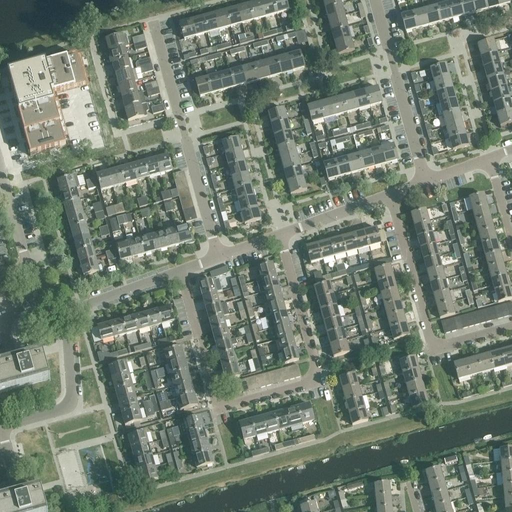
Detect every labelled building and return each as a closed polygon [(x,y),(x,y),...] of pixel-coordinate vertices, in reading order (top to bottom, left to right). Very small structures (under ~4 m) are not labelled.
[(272,0),(267,0),(261,2),(265,18),(277,15),(272,0)] [(285,0),(272,0),(277,15),(289,12),(285,0)] [(322,0),(325,9),(341,5),(339,0),(322,0)] [(471,0),(461,0),(459,1),(464,17),(475,14),(471,0)] [(483,0),(471,0),(475,14),(487,11),(483,0)] [(496,0),(483,0),(487,11),(498,7),(496,0)] [(459,1),(448,4),(452,20),(464,17),(459,1)] [(261,2),(249,5),(254,21),(265,18),(261,2)] [(448,4),(436,7),(441,23),(452,20),(448,4)] [(249,5),(238,8),(242,24),(254,21),(249,5)] [(325,9),(328,21),(344,16),(341,5),(325,9)] [(436,7),(424,10),(429,26),(441,23),(436,7)] [(238,8),(226,11),(231,28),(242,24),(238,8)] [(424,10),(413,13),(417,30),(429,26),(424,10)] [(226,11),(214,15),(219,31),(231,28),(226,11)] [(417,30),(413,13),(401,17),(406,33),(417,30)] [(214,15),(203,18),(207,34),(219,31),(214,15)] [(328,21),(332,33),(348,29),(344,16),(328,21)] [(203,18),(191,21),(196,37),(207,34),(203,18)] [(196,37),(191,21),(179,24),(184,40),(196,37)] [(332,33),(335,44),(351,40),(348,29),(332,33)] [(105,40),(109,52),(125,48),(122,36),(105,40)] [(132,39),(134,45),(145,42),(144,36),(132,39)] [(351,40),(335,44),(338,56),(354,52),(351,40)] [(477,46),(481,58),(497,53),(494,41),(477,46)] [(145,42),(134,45),(136,52),(147,48),(145,42)] [(109,52),(112,64),(128,59),(125,48),(109,52)] [(300,53),(288,56),(293,72),(305,69),(300,53)] [(481,58),(484,69),(500,65),(497,53),(481,58)] [(288,56),(277,59),(281,76),(293,72),(288,56)] [(112,64),(115,75),(131,71),(128,59),(112,64)] [(137,69),(140,68),(152,65),(150,59),(137,63),(136,65),(137,69)] [(277,59),(265,63),(269,79),(281,76),(277,59)] [(265,63),(253,66),(258,82),(269,79),(265,63)] [(38,70),(5,79),(12,106),(27,160),(61,150),(46,97),(66,91),(59,64),(38,70)] [(152,65),(140,68),(142,75),(154,72),(152,65)] [(430,70),(433,81),(449,77),(446,65),(430,70)] [(484,69),(487,81),(503,76),(500,65),(484,69)] [(253,66),(242,69),(246,85),(258,82),(253,66)] [(242,69),(230,72),(235,88),(246,85),(242,69)] [(115,75),(118,87),(135,82),(134,82),(138,81),(135,70),(131,71),(115,75)] [(230,72),(219,75),(223,91),(235,88),(230,72)] [(219,75),(207,78),(212,95),(223,91),(219,75)] [(487,81),(490,92),(506,88),(503,76),(487,81)] [(433,81),(436,93),(453,89),(449,77),(433,81)] [(212,95),(207,78),(195,82),(200,98),(212,95)] [(118,87),(121,98),(138,94),(135,82),(118,87)] [(145,85),(147,92),(158,88),(156,82),(145,85)] [(158,88),(147,92),(148,98),(160,95),(158,88)] [(377,88),(366,91),(370,107),(382,104),(377,88)] [(490,92),(493,104),(510,99),(506,88),(490,92)] [(436,93),(440,105),(456,100),(453,89),(436,93)] [(366,91),(354,94),(359,111),(370,107),(366,91)] [(121,98),(125,110),(141,106),(138,94),(121,98)] [(354,94),(342,98),(347,114),(359,111),(354,94)] [(342,98),(331,101),(335,117),(347,114),(342,98)] [(493,104),(496,114),(511,109),(511,107),(510,99),(493,104)] [(440,105),(443,116),(459,112),(456,100),(440,105)] [(331,101),(319,104),(324,120),(335,117),(331,101)] [(141,106),(125,110),(128,122),(144,118),(143,113),(149,111),(147,104),(141,106)] [(324,120),(319,104),(307,107),(312,124),(324,120)] [(151,109),(153,115),(165,112),(163,105),(151,109)] [(511,109),(496,114),(500,127),(511,124),(511,109)] [(268,114),(271,126),(287,121),(284,110),(268,114)] [(443,116),(446,128),(462,123),(459,112),(443,116)] [(271,126),(274,138),(291,133),(287,121),(271,126)] [(446,128),(449,139),(465,135),(462,123),(446,128)] [(274,138),(278,149),(294,145),(291,133),(274,138)] [(465,135),(449,139),(452,151),(469,147),(465,135)] [(222,143),(225,155),(242,151),(238,139),(222,143)] [(278,149),(281,161),(297,156),(294,145),(278,149)] [(393,145),(382,149),(386,165),(398,162),(393,145)] [(382,149),(370,152),(374,168),(386,165),(382,149)] [(225,155),(229,167),(245,162),(242,151),(225,155)] [(370,152),(358,155),(363,171),(374,168),(370,152)] [(358,155),(347,158),(351,175),(363,171),(358,155)] [(168,156),(156,159),(160,175),(172,171),(168,156)] [(281,161),(284,172),(300,168),(297,156),(281,161)] [(347,158),(335,161),(340,178),(351,175),(347,158)] [(156,159),(144,163),(148,178),(160,175),(156,159)] [(340,178),(335,161),(323,165),(328,181),(340,178)] [(229,167),(232,178),(248,174),(245,162),(229,167)] [(144,163),(132,166),(137,181),(148,178),(144,163)] [(132,166),(120,169),(125,185),(137,181),(132,166)] [(284,172),(287,184),(303,179),(300,168),(284,172)] [(120,169),(109,172),(113,188),(125,185),(120,169)] [(113,188),(109,172),(97,176),(101,191),(113,188)] [(173,175),(174,181),(186,178),(184,172),(173,175)] [(232,178),(235,190),(251,185),(248,174),(232,178)] [(57,182),(61,194),(76,189),(80,188),(77,176),(57,182)] [(174,181),(176,187),(187,184),(186,178),(174,181)] [(303,179),(287,184),(291,196),(307,191),(303,179)] [(176,187),(178,193),(189,190),(187,184),(176,187)] [(235,190),(238,201),(254,197),(251,185),(235,190)] [(61,194),(64,206),(79,201),(76,189),(61,194)] [(178,193),(179,199),(190,196),(189,190),(178,193)] [(469,199),(472,211),(487,207),(484,195),(469,199)] [(179,199),(181,205),(192,202),(190,196),(179,199)] [(238,201),(241,213),(258,209),(254,197),(238,201)] [(64,206),(67,217),(83,213),(79,201),(64,206)] [(181,205),(183,211),(194,208),(192,202),(181,205)] [(472,211),(476,222),(490,218),(487,207),(472,211)] [(183,211),(184,217),(195,214),(194,208),(183,211)] [(258,209),(241,213),(245,225),(261,220),(258,209)] [(411,215),(414,226),(429,222),(426,211),(411,215)] [(67,217),(71,229),(86,225),(83,213),(67,217)] [(195,214),(184,217),(186,223),(197,220),(195,214)] [(476,222),(479,234),(493,230),(490,218),(476,222)] [(414,226),(417,238),(432,234),(429,222),(414,226)] [(71,229),(74,241),(89,237),(86,225),(71,229)] [(176,230),(180,245),(185,244),(186,246),(194,243),(192,236),(191,237),(188,226),(180,228),(179,225),(175,226),(176,230)] [(376,229),(364,232),(369,248),(381,245),(376,229)] [(176,230),(164,233),(168,248),(180,245),(176,230)] [(479,234),(482,245),(497,241),(493,230),(479,234)] [(147,238),(140,240),(144,255),(156,252),(152,236),(151,232),(146,234),(147,238)] [(364,232),(353,235),(357,251),(369,248),(364,232)] [(164,233),(152,236),(156,252),(168,248),(164,233)] [(417,238),(421,249),(435,245),(432,234),(417,238)] [(353,235),(341,238),(346,254),(357,251),(353,235)] [(128,243),(132,258),(144,255),(140,240),(134,241),(132,236),(127,237),(128,243)] [(74,241),(77,253),(93,249),(89,237),(74,241)] [(341,238),(330,242),(334,257),(346,254),(341,238)] [(482,245),(485,257),(500,253),(497,241),(482,245)] [(330,242),(318,245),(322,260),(334,257),(330,242)] [(132,258),(128,243),(116,246),(120,262),(132,258)] [(322,260),(318,245),(306,248),(311,264),(322,260)] [(421,249),(424,261),(438,257),(435,245),(421,249)] [(77,253),(80,265),(96,260),(93,249),(77,253)] [(485,257),(488,269),(503,265),(500,253),(485,257)] [(424,261),(427,273),(442,268),(438,257),(424,261)] [(96,260),(80,265),(84,277),(99,273),(96,260)] [(258,269),(262,281),(276,277),(272,265),(258,269)] [(488,269),(492,280),(506,276),(503,265),(488,269)] [(345,271),(338,273),(340,277),(351,274),(349,266),(345,268),(345,271)] [(374,271),(378,283),(393,279),(390,267),(374,271)] [(427,273),(430,284),(445,280),(442,268),(427,273)] [(492,280),(495,292),(509,288),(506,276),(492,280)] [(262,281),(265,293),(279,289),(276,277),(262,281)] [(378,283),(381,295),(397,290),(393,279),(378,283)] [(219,280),(213,281),(199,285),(203,297),(217,293),(216,293),(222,292),(219,280)] [(430,284),(433,296),(448,292),(445,280),(430,284)] [(314,288),(317,300),(333,295),(330,283),(314,288)] [(511,297),(509,288),(495,292),(498,304),(511,299),(511,297)] [(265,293),(268,305),(282,301),(279,289),(265,293)] [(381,295),(384,306),(400,302),(397,290),(381,295)] [(433,296),(437,307),(451,303),(448,292),(433,296)] [(203,297),(206,309),(220,305),(217,293),(203,297)] [(317,300),(321,311),(336,307),(333,295),(317,300)] [(268,305),(272,317),(286,313),(282,301),(268,305)] [(384,306),(387,318),(403,313),(400,302),(384,306)] [(239,312),(244,311),(242,303),(237,305),(238,306),(229,308),(231,315),(239,312)] [(451,303),(437,307),(440,320),(455,315),(451,303)] [(226,304),(220,305),(206,309),(209,321),(223,317),(229,316),(226,304)] [(506,305),(500,306),(504,318),(509,317),(506,305)] [(500,306),(494,308),(498,320),(504,318),(500,306)] [(321,311),(324,323),(340,319),(336,307),(321,311)] [(174,322),(170,308),(158,311),(162,325),(174,322)] [(494,308),(489,310),(492,322),(498,320),(494,308)] [(489,310),(483,311),(486,323),(492,322),(489,310)] [(162,325),(158,311),(146,314),(150,328),(162,325)] [(483,311),(477,313),(480,325),(486,323),(483,311)] [(269,330),(275,329),(289,325),(286,313),(272,317),(266,318),(269,330)] [(387,318),(390,329),(406,325),(403,313),(387,318)] [(477,313),(471,314),(474,326),(480,325),(477,313)] [(150,328),(146,314),(134,318),(138,332),(150,328)] [(471,314),(465,316),(469,328),(474,326),(471,314)] [(465,316),(459,318),(463,330),(469,328),(465,316)] [(209,321),(212,333),(226,329),(223,317),(209,321)] [(138,332),(134,318),(122,321),(126,335),(138,332)] [(459,318),(453,319),(457,331),(463,330),(459,318)] [(324,323),(327,334),(343,330),(340,319),(324,323)] [(453,319),(448,321),(451,333),(457,331),(453,319)] [(122,321),(110,324),(114,338),(126,335),(122,321)] [(451,333),(448,321),(441,323),(444,335),(451,333)] [(114,338),(110,324),(98,328),(102,342),(114,338)] [(275,329),(278,341),(292,337),(289,325),(275,329)] [(406,325),(390,329),(394,341),(410,337),(406,325)] [(212,333),(216,345),(230,341),(226,329),(212,333)] [(327,334),(330,346),(346,342),(343,330),(327,334)] [(278,341),(282,352),(296,349),(292,337),(278,341)] [(216,345),(219,357),(233,353),(230,341),(216,345)] [(346,342),(330,346),(333,358),(349,354),(346,342)] [(164,353),(168,364),(185,360),(181,348),(164,353)] [(511,348),(511,349),(500,352),(505,368),(511,365),(511,348)] [(296,349),(282,352),(285,365),(299,361),(296,349)] [(500,352),(489,355),(493,371),(505,368),(500,352)] [(219,357),(222,369),(236,365),(233,353),(219,357)] [(489,355),(477,358),(482,374),(493,371),(489,355)] [(19,363),(0,368),(0,391),(49,378),(43,356),(29,360),(28,357),(17,360),(18,360),(19,363)] [(400,362),(403,374),(419,370),(415,358),(400,362)] [(477,358),(466,361),(470,377),(482,374),(477,358)] [(168,364),(171,376),(188,371),(185,360),(168,364)] [(470,377),(466,361),(454,365),(458,381),(470,377)] [(109,368),(112,380),(129,375),(126,363),(109,368)] [(236,365),(222,369),(226,381),(240,377),(236,365)] [(298,365),(292,367),(295,379),(301,378),(298,365)] [(292,367),(286,369),(290,381),(295,379),(292,367)] [(286,369),(281,370),(284,382),(290,381),(286,369)] [(281,370),(275,372),(278,384),(284,382),(281,370)] [(403,374),(406,386),(422,381),(419,370),(403,374)] [(171,376),(174,387),(191,383),(188,371),(171,376)] [(275,372),(269,373),(272,386),(278,384),(275,372)] [(269,373),(263,375),(266,387),(272,386),(269,373)] [(112,380),(115,391),(132,387),(129,375),(112,380)] [(263,375),(257,377),(261,389),(266,387),(263,375)] [(339,379),(343,391),(358,387),(355,375),(339,379)] [(257,377),(251,378),(255,390),(261,389),(257,377)] [(251,378),(246,380),(249,392),(255,390),(251,378)] [(246,380),(240,381),(243,392),(243,394),(249,392),(246,380)] [(243,392),(240,381),(232,383),(235,394),(243,392)] [(406,386),(409,397),(425,393),(422,381),(406,386)] [(174,387),(177,399),(194,394),(191,383),(174,387)] [(115,391),(118,403),(136,398),(132,387),(115,391)] [(343,391),(346,403),(362,398),(358,387),(343,391)] [(425,393),(409,397),(412,409),(428,405),(425,393)] [(194,394),(177,399),(181,411),(198,406),(194,394)] [(118,403),(122,414),(139,410),(136,398),(118,403)] [(346,403),(349,414),(365,410),(362,398),(346,403)] [(309,405),(297,408),(302,425),(313,422),(314,423),(318,422),(315,411),(311,412),(309,405)] [(297,408),(286,411),(291,428),(302,425),(297,408)] [(139,410),(122,414),(125,426),(142,422),(139,410)] [(365,410),(349,414),(352,426),(368,422),(365,410)] [(286,411),(274,414),(279,431),(291,428),(286,411)] [(274,414),(263,417),(267,435),(279,431),(274,414)] [(263,417),(251,421),(256,438),(267,435),(263,417)] [(182,436),(187,434),(204,429),(201,418),(188,421),(184,422),(184,423),(179,424),(182,435),(182,436)] [(256,438),(251,421),(239,424),(244,441),(256,438)] [(204,429),(187,434),(190,446),(207,441),(204,429)] [(128,438),(131,450),(148,445),(145,433),(128,438)] [(190,446),(193,457),(211,453),(207,441),(190,446)] [(131,450),(135,461),(152,456),(148,445),(131,450)] [(511,449),(500,450),(501,462),(511,461),(511,449)] [(211,453),(193,457),(197,469),(214,464),(211,453)] [(135,461),(138,473),(155,468),(152,456),(135,461)] [(511,461),(501,462),(502,474),(511,473),(511,461)] [(155,468),(138,473),(141,484),(158,480),(155,468)] [(440,468),(425,472),(429,484),(443,480),(440,468)] [(511,473),(502,474),(503,486),(511,485),(511,473)] [(443,480),(429,484),(432,496),(446,492),(443,480)] [(347,487),(349,491),(363,487),(362,483),(347,487)] [(375,485),(376,497),(391,496),(389,484),(375,485)] [(511,485),(503,486),(504,498),(511,497),(511,485)] [(16,495),(17,498),(0,502),(0,511),(46,511),(41,491),(26,496),(25,493),(26,493),(26,492),(15,495),(16,495)] [(335,492),(327,494),(329,501),(337,499),(335,492)] [(446,492),(432,496),(435,507),(449,504),(446,492)] [(376,497),(377,509),(392,508),(391,496),(376,497)] [(316,511),(314,503),(300,507),(301,511),(316,511)]
